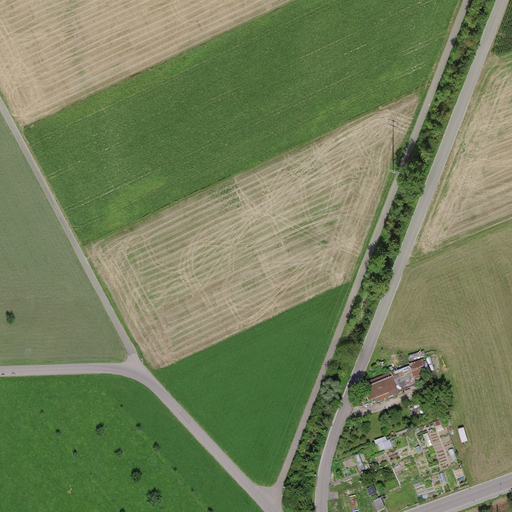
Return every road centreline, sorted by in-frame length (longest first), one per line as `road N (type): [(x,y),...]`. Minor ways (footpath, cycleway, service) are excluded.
road 1 (track): [(269,508),(467,0)]
road 2 (unclassified): [(503,0),(344,411),(323,511)]
road 3 (track): [(135,370),(0,105)]
road 4 (residential): [(272,511),(135,370)]
road 5 (residential): [(0,371),(135,370)]
